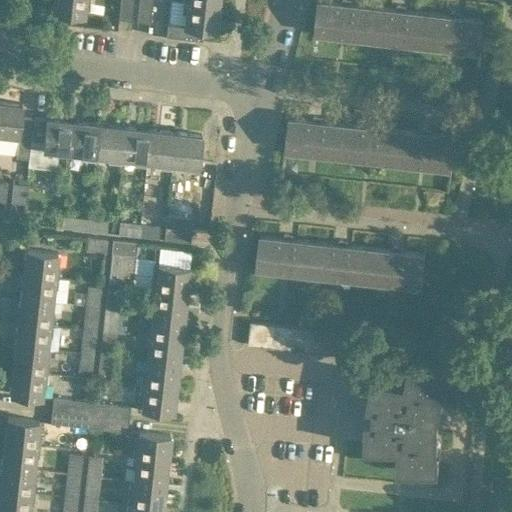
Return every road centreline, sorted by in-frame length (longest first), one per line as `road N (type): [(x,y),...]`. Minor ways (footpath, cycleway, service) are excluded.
road 1 (residential): [(251,511),(220,357),(259,88)]
road 2 (residential): [(259,88),(0,58)]
